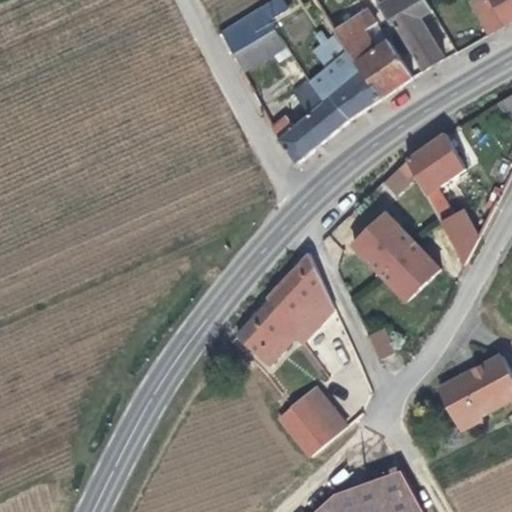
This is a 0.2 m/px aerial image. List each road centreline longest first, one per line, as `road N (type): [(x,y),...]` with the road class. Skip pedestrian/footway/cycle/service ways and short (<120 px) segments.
road 1 (residential): [(297,207),(374,369),(397,398),(441,342),(511,222)]
road 2 (primary): [(93,511),(162,380),(297,207)]
road 3 (primary): [(297,207),(387,133),(511,60)]
road 4 (residential): [(185,0),(297,207)]
road 5 (track): [(286,511),(397,398)]
